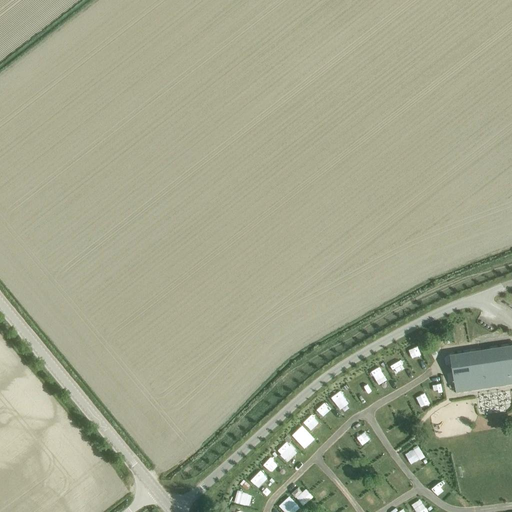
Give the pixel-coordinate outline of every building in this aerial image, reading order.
[(435,339),(426,343),(431,354),(439,350),(435,339)] [(511,345),(450,355),(456,392),(511,383),(511,345)] [(393,369),(401,360),(395,355),(387,364),(393,369)] [(311,431),(319,424),(312,415),(303,422),(311,431)] [(299,443),(307,435),(299,427),(291,435),(299,443)] [(433,464),(424,469),(430,482),(439,477),(433,464)] [(348,465),(340,470),(343,474),(351,469),(348,465)] [(251,478),(258,486),(266,478),(259,470),(251,478)] [(321,501),(330,498),(327,489),(318,493),(321,501)] [(307,490),(283,507),(287,511),(295,511),(314,499),(307,490)] [(238,492),(236,503),(246,505),(248,493),(238,492)]
